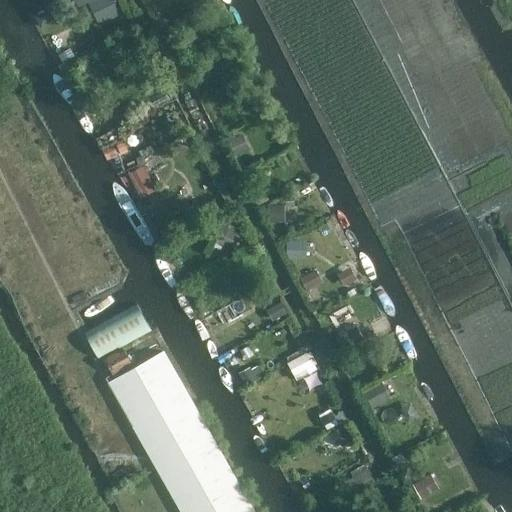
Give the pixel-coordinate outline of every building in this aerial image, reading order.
[(121,17),(113,0),(96,0),(89,4),(100,27),(121,17)] [(141,302),(86,327),(98,353),(153,329),(141,302)] [(113,376),(133,365),(123,348),(105,358),(113,376)] [(310,349),(290,359),(299,377),(319,366),(310,349)] [(255,511),(164,351),(108,382),(181,511),(255,511)] [(383,380),(367,388),(374,403),(391,395),(383,380)]
